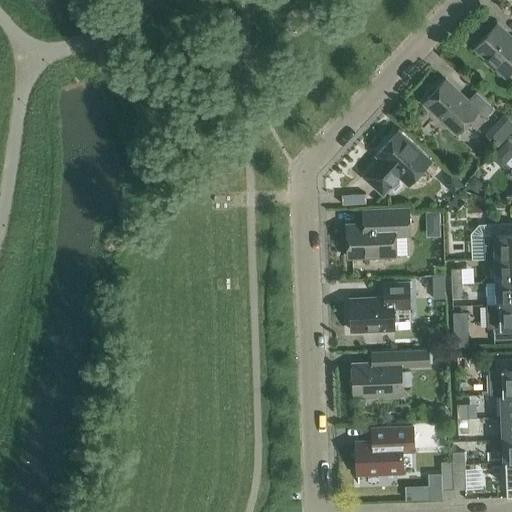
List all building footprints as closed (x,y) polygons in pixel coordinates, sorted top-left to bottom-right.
[(511,38),(497,24),(475,48),(486,58),(485,62),(493,69),(497,68),(506,76),(511,70),(511,38)] [(424,103),(458,134),(478,112),(485,118),(494,108),(476,92),(468,101),(445,80),(424,103)] [(375,164),(364,176),(383,194),(400,176),(409,185),(431,161),(398,131),(376,155),(381,159),(376,165),(375,164)] [(451,173),(443,182),(456,194),(464,185),(451,173)] [(473,176),(467,185),(476,192),(482,183),(473,176)] [(456,196),(447,206),(455,212),(464,203),(456,196)] [(379,224),(347,225),(349,258),(396,256),(394,224),(408,223),(408,209),(378,210),(379,224)] [(511,223),(489,224),(490,235),(484,235),(485,259),(497,258),(497,259),(511,258),(511,223)] [(511,258),(497,259),(498,281),(511,280),(511,258)] [(451,269),(452,283),(462,283),(462,269),(451,269)] [(511,280),(498,281),(499,304),(511,303),(511,280)] [(385,297),(350,299),(352,331),(394,329),(393,309),(410,308),(409,281),(384,282),(385,297)] [(462,283),(452,283),(452,298),(463,298),(462,283)] [(446,287),(434,287),(435,298),(446,298),(446,287)] [(511,303),(499,304),(487,305),(488,327),(494,327),(494,339),(511,338),(511,303)] [(468,334),(454,335),(455,347),(468,346),(468,334)] [(395,362),(372,363),(353,364),(355,397),(402,395),(401,367),(430,366),(429,349),(395,351),(395,362)] [(466,356),(455,356),(456,370),(467,369),(466,356)] [(490,395),(503,394),(511,393),(511,358),(495,360),(496,371),(489,371),(490,395)] [(511,393),(503,394),(504,417),(511,416),(511,393)] [(457,404),(458,419),(468,419),(467,404),(457,404)] [(441,407),(438,410),(438,415),(441,418),(446,418),(449,414),(449,410),(445,407),(441,407)] [(468,419),(458,419),(458,434),(469,433),(468,419)] [(357,442),(358,474),(403,472),(402,452),(414,452),(413,426),(372,427),(372,428),(373,428),(373,441),(357,442)] [(453,453),(454,465),(465,464),(465,452),(453,453)] [(442,462),(442,465),(442,473),(443,486),(443,490),(454,489),(453,461),(442,462)] [(465,464),(454,465),(455,489),(466,489),(465,464)] [(442,473),(429,474),(429,486),(443,486),(442,473)]
